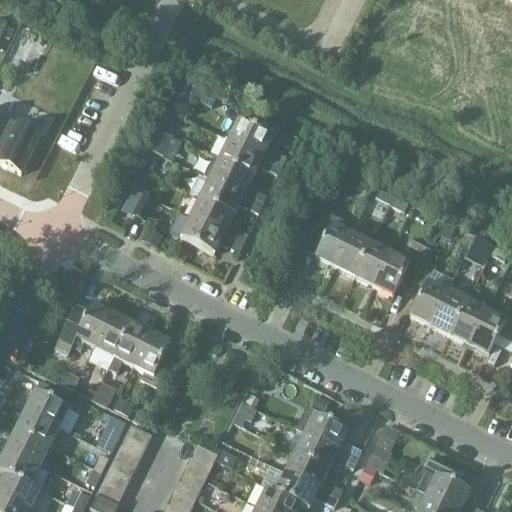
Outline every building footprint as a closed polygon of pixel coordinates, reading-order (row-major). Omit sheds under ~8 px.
[(242,114),(227,145),(281,172),(285,163),(266,153),(277,131),(242,114)] [(0,116),(0,152),(2,154),(0,157),(0,168),(19,178),(40,137),(16,125),(15,127),(6,122),(7,120),(0,116)] [(156,133),(147,153),(161,159),(170,140),(156,133)] [(276,180),(281,172),(227,145),(217,164),(252,181),(257,171),(276,180)] [(212,162),(203,181),(208,184),(261,210),(266,202),(265,201),(246,192),(252,181),(217,164),(212,162)] [(238,210),(257,219),(261,210),(208,184),(198,203),(233,220),(238,210)] [(374,202),(388,210),(393,201),(378,194),(374,202)] [(142,198),(132,219),(143,225),(154,204),(142,198)] [(407,208),(393,201),(388,210),(403,216),(407,208)] [(227,231),(233,220),(198,203),(189,223),(242,249),(246,240),(227,231)] [(319,251),(313,262),(333,272),(349,239),(339,233),(343,225),(323,215),(312,238),(308,246),(319,251)] [(219,248),(238,258),(242,249),(189,223),(179,242),(213,259),(219,248)] [(147,235),(142,243),(151,247),(155,239),(147,235)] [(352,281),(369,248),(373,240),(363,235),(359,243),(349,239),(333,272),(352,281)] [(369,248),(352,281),(372,291),(388,258),(377,253),(381,244),(373,240),(369,248)] [(467,248),(474,252),(488,259),(493,250),(472,240),(467,248)] [(398,263),(388,258),(372,291),(393,301),(402,282),(412,287),(423,265),(427,257),(429,253),(408,243),(398,263)] [(507,257),(493,250),(488,259),(503,266),(507,257)] [(409,321),(429,330),(446,296),(443,295),(446,287),(431,279),(435,271),(432,269),(439,255),(431,251),(428,257),(427,257),(423,265),(412,287),(423,293),(409,321)] [(429,330),(448,340),(465,306),(446,296),(429,330)] [(55,353),(54,355),(66,360),(70,353),(70,351),(79,355),(82,347),(92,352),(109,318),(105,317),(108,310),(94,303),(91,309),(90,309),(86,318),(75,312),(69,323),(55,353)] [(465,306),(448,340),(468,350),(485,316),(484,315),(465,306)] [(511,319),(488,308),(484,315),(485,316),(468,350),(488,360),(493,348),(504,354),(508,346),(511,337),(511,319)] [(109,318),(92,352),(112,362),(128,328),(109,318)] [(112,362),(106,373),(115,378),(121,366),(131,371),(148,337),(128,328),(116,353),(112,362)] [(148,337),(131,371),(142,377),(139,384),(159,395),(170,372),(159,367),(168,348),(148,337)] [(33,396),(23,416),(57,433),(68,438),(77,419),(74,418),(80,406),(58,396),(38,386),(33,396)] [(81,390),(76,398),(91,405),(95,397),(81,390)] [(110,404),(95,397),(91,405),(105,412),(110,404)] [(243,408),(241,407),(231,428),(240,432),(244,423),(249,426),(255,414),(254,413),(243,408)] [(303,414),(293,434),(303,439),(357,465),(361,457),(341,447),(347,436),(312,419),(303,414)] [(23,416),(14,436),(48,452),(57,433),(23,416)] [(113,422),(98,452),(109,457),(124,427),(113,422)] [(129,430),(123,442),(144,452),(150,440),(129,430)] [(48,452),(14,436),(4,455),(38,472),(48,452)] [(332,464),(352,474),(357,465),(302,439),(293,458),(327,475),(332,464)] [(123,442),(118,453),(139,463),(144,452),(123,442)] [(196,449),(190,460),(211,470),(217,459),(196,449)] [(374,449),(365,468),(381,476),(390,457),(374,449)] [(118,453),(112,465),(133,475),(139,463),(118,453)] [(4,455),(0,463),(0,478),(3,479),(3,478),(29,491),(38,496),(47,476),(38,472),(4,455)] [(293,458),(283,477),(337,504),(342,496),(322,486),(327,475),(293,458)] [(99,459),(92,473),(100,478),(107,464),(99,459)] [(211,470),(190,460),(184,472),(205,482),(211,470)] [(417,495),(425,499),(450,511),(471,511),(463,508),(468,497),(458,491),(463,481),(429,464),(423,476),(426,477),(417,495)] [(127,487),(133,475),(112,465),(107,476),(127,487)] [(269,470),(260,489),(265,492),(274,496),(274,497),(299,509),(298,510),(302,511),(308,511),(313,503),(330,511),(333,511),(337,504),(283,477),(269,470)] [(184,472),(178,484),(199,494),(205,482),(184,472)] [(85,488),(92,491),(93,492),(100,478),(92,473),(85,488)] [(122,498),(127,487),(107,476),(101,488),(122,498)] [(3,479),(0,484),(0,500),(24,511),(29,511),(38,496),(29,491),(3,478),(3,479)] [(199,494),(178,484),(173,495),(194,506),(199,494)] [(95,500),(115,510),(116,510),(122,498),(101,488),(95,500)] [(297,511),(298,510),(299,509),(274,497),(274,496),(265,492),(254,511),(297,511)] [(177,511),(190,511),(194,506),(173,495),(167,507),(177,511)] [(73,511),(83,511),(88,502),(80,498),(72,511),(73,511)] [(450,511),(425,499),(418,511),(450,511)] [(24,511),(0,500),(0,511),(24,511)] [(114,511),(115,510),(95,500),(94,500),(88,511),(114,511)]
